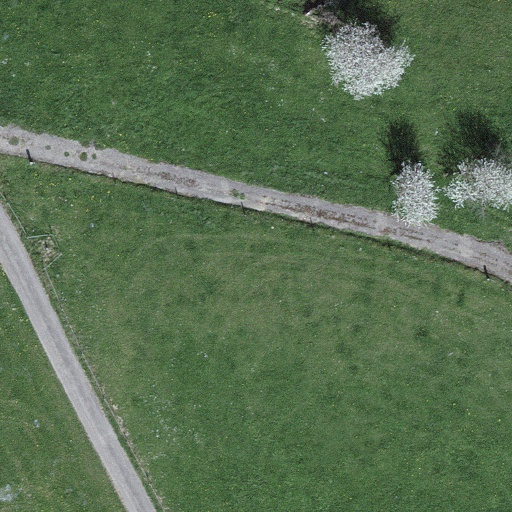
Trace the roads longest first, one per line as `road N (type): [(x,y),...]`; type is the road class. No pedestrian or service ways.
road 1 (track): [(0,140),(337,219),(488,258),(511,272)]
road 2 (unclassified): [(0,240),(140,511)]
